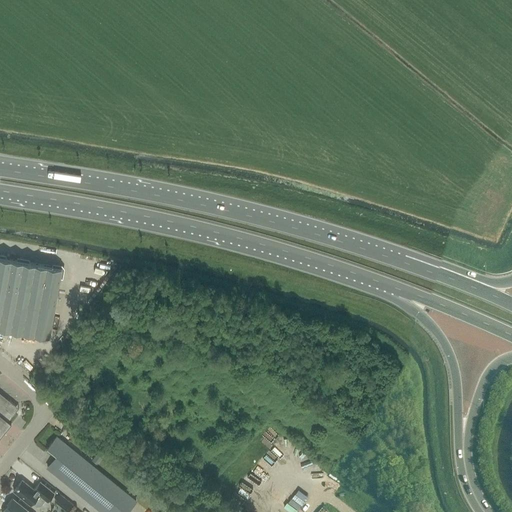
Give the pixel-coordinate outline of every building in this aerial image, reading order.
[(0,328),(50,337),(62,268),(0,257),(0,328)] [(0,437),(12,423),(9,421),(19,408),(0,392),(0,437)] [(57,437),(48,448),(61,460),(52,471),(102,511),(127,511),(136,501),(57,437)] [(97,464),(102,458),(98,454),(93,461),(97,464)] [(34,489),(23,480),(14,491),(31,505),(33,503),(37,506),(41,506),(46,500),(48,501),(55,493),(41,482),(34,489)] [(65,499),(59,506),(67,511),(72,505),(65,499)] [(24,511),(10,501),(0,511),(24,511)]
